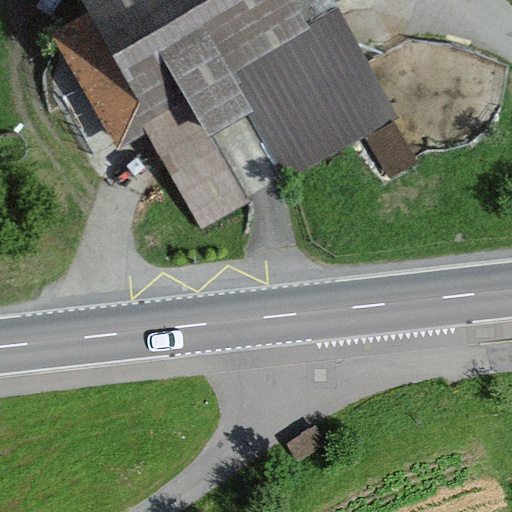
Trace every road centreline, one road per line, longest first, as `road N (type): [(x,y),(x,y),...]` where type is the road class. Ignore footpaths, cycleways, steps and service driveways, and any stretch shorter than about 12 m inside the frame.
road 1 (secondary): [(290,312),(0,344)]
road 2 (residential): [(150,511),(226,459),(258,425),(286,357),(290,312)]
road 3 (secondary): [(511,290),(290,312)]
